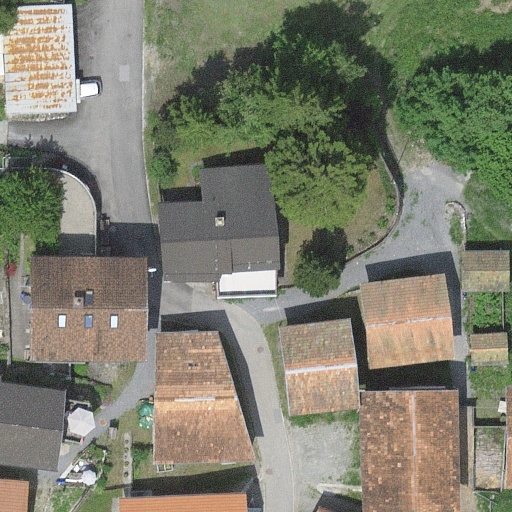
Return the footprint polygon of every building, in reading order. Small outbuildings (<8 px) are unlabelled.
[(70,2),(0,8),(0,28),(8,115),(81,108),(70,2)] [(200,201),(157,203),(161,280),(219,276),(219,266),(275,263),(269,163),(198,167),(200,201)] [(141,251),(28,254),(31,357),(144,354),(141,251)] [(442,271),(359,281),(369,366),(452,356),(442,271)] [(347,315),(277,323),(288,411),(358,403),(347,315)] [(216,330),(155,329),(155,463),(252,458),(216,330)] [(60,383),(0,378),(0,462),(54,467),(60,383)] [(511,382),(505,382),(503,483),(511,482),(511,382)] [(454,384),(360,387),(363,507),(458,504),(454,384)] [(21,511),(24,478),(0,476),(0,511),(21,511)] [(242,511),(241,487),(119,495),(119,511),(242,511)] [(342,511),(319,503),(314,511),(342,511)]
